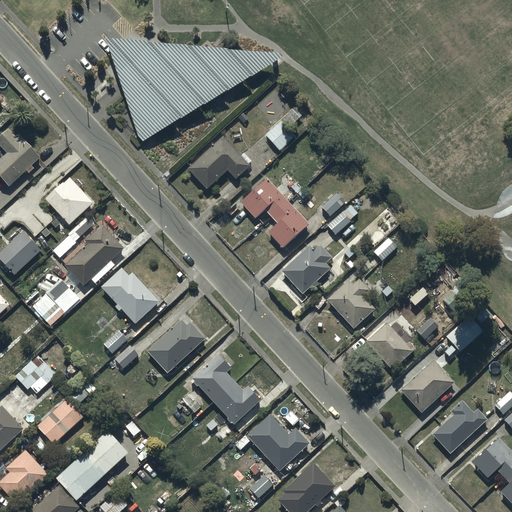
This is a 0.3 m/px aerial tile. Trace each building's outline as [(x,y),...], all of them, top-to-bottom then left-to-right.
[(139,139),(143,144),(283,62),(278,58),(106,42),(139,139)] [(279,103),(288,112),(289,111),(294,117),(302,109),(297,104),(299,102),(289,93),(279,103)] [(246,111),(256,123),(273,108),(263,97),(246,111)] [(264,133),(279,149),(295,135),(280,119),(264,133)] [(0,134),(0,144),(6,151),(0,156),(0,175),(9,185),(40,156),(11,124),(0,134)] [(187,167),(207,187),(227,168),(235,177),(250,164),(248,162),(251,160),(243,151),(240,154),(222,134),(187,167)] [(69,177),(45,199),(69,225),(93,203),(69,177)] [(241,202),(257,219),(267,210),(279,223),(270,232),(284,248),(310,224),(268,178),(241,202)] [(322,205),(330,214),(344,201),(336,192),(322,205)] [(352,207),(344,214),(343,213),(328,226),(335,235),(351,222),(350,221),(358,214),(352,207)] [(64,263),(83,284),(124,247),(102,223),(86,238),(89,241),(64,263)] [(41,250),(23,231),(0,252),(0,258),(15,275),(41,250)] [(373,251),(382,259),(397,245),(388,236),(373,251)] [(302,292),(312,283),(314,286),(318,282),(316,279),(330,267),(325,261),(331,255),(320,244),(314,249),(310,244),(282,269),(302,292)] [(121,266),(101,285),(118,303),(115,305),(119,309),(121,307),(135,322),(159,300),(133,272),(130,275),(121,266)] [(327,298),(353,326),(375,306),(364,294),(370,289),(358,277),(353,282),(348,278),(327,298)] [(0,314),(11,305),(0,293),(0,314)] [(469,316),(446,337),(460,352),(483,332),(469,316)] [(147,349),(167,371),(205,337),(190,320),(186,323),(181,318),(147,349)] [(400,324),(394,329),(386,321),(366,340),(391,368),(412,349),(405,341),(416,331),(411,325),(405,330),(400,324)] [(103,343),(112,352),(127,339),(119,329),(103,343)] [(114,357),(123,367),(138,354),(129,344),(114,357)] [(260,398),(247,384),(242,389),(226,371),(231,365),(218,352),(191,376),(194,379),(192,380),(197,385),(198,384),(228,416),(227,418),(230,421),(231,420),(234,422),(260,398)] [(30,386),(36,392),(56,372),(38,354),(32,360),(30,359),(14,375),(27,388),(30,386)] [(401,388),(421,411),(454,381),(434,358),(401,388)] [(495,404),(503,413),(511,404),(511,392),(509,390),(495,404)] [(37,424),(53,442),(82,416),(66,398),(37,424)] [(432,432),(450,452),(487,418),(477,407),(473,410),(462,399),(450,409),(453,413),(432,432)] [(0,448),(23,429),(2,404),(0,405),(0,448)] [(246,433),(279,469),(309,442),(295,425),(289,430),(271,411),(246,433)] [(56,476),(76,498),(128,451),(108,429),(56,476)] [(488,478),(497,469),(509,483),(501,490),(511,502),(511,450),(500,438),(474,462),(488,478)] [(10,471),(0,478),(0,484),(19,506),(50,479),(47,475),(48,474),(25,448),(5,466),(10,471)] [(278,498),(290,511),(304,511),(315,503),(317,505),(322,501),(320,498),(335,485),(313,461),(283,489),(285,491),(278,498)] [(250,488),(258,497),(273,482),(265,474),(250,488)] [(59,483),(27,511),(71,511),(79,505),(59,483)] [(99,505),(105,511),(117,511),(127,503),(121,497),(126,491),(121,485),(99,505)] [(347,511),(339,503),(329,511),(347,511)]
